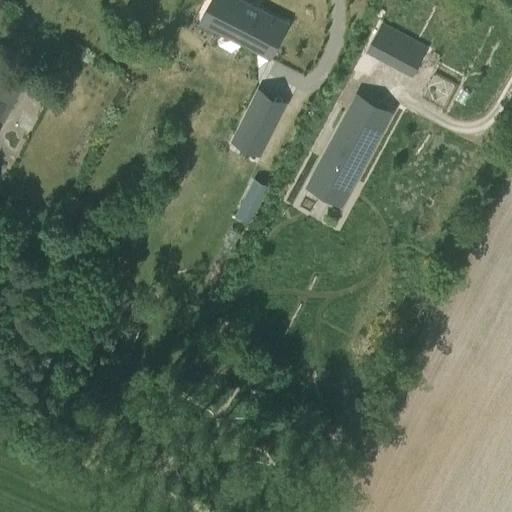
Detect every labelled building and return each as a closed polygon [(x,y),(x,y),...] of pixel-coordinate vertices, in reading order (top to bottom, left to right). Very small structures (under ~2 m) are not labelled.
[(239,0),(225,0),(212,26),(270,55),(286,24),(260,10),(261,8),(248,2),(247,4),(239,0)] [(379,21),(366,46),(410,69),(423,44),(379,21)] [(0,76),(0,118),(2,120),(20,87),(0,76)] [(250,111),(239,132),(263,144),(274,123),(250,111)] [(268,183),(254,175),(235,212),(249,220),(268,183)]
